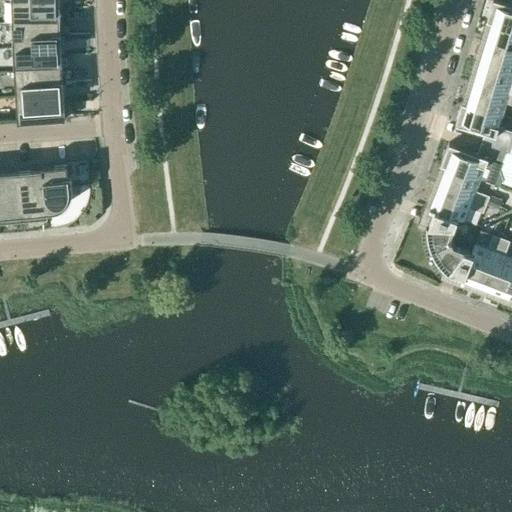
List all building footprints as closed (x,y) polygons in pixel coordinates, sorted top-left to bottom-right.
[(11,23),(59,22),(59,6),(56,6),(55,0),(10,0),(11,9),(11,23)] [(511,4),(496,0),(492,0),(486,21),(490,22),(491,21),(511,27),(511,4)] [(511,27),(491,21),(490,22),(484,42),(511,50),(511,27)] [(12,48),(58,46),(57,38),(60,37),(59,22),(11,23),(12,48)] [(511,50),(484,42),(478,63),(511,73),(511,50)] [(14,72),(61,69),(61,53),(58,53),(58,46),(12,48),(13,63),(14,72)] [(511,86),(511,81),(511,73),(478,63),(472,84),(511,95),(511,86)] [(15,96),(60,93),(60,85),(62,85),(61,69),(14,72),(14,83),(15,96)] [(511,105),(511,95),(472,84),(466,103),(466,104),(502,115),(505,103),(511,105)] [(60,93),(15,96),(17,121),(65,117),(63,101),(61,101),(60,93)] [(466,104),(466,103),(461,102),(455,124),(484,133),(480,143),(506,152),(511,132),(511,131),(498,127),(502,115),(466,104)] [(506,152),(480,143),(477,154),(448,143),(440,164),(445,166),(445,165),(480,179),(499,186),(502,178),(500,170),(506,152)] [(42,164),(45,211),(46,211),(46,218),(47,218),(47,212),(50,212),(53,211),(57,210),(60,208),(63,206),(65,204),(67,203),(68,201),(69,199),(69,198),(70,195),(71,194),(71,192),(71,190),(71,187),(70,175),(68,175),(66,162),(42,164)] [(22,213),(45,211),(42,164),(41,164),(41,167),(18,169),(22,213)] [(476,190),(480,179),(445,165),(445,166),(437,186),(486,204),(486,205),(498,209),(502,201),(476,190)] [(0,215),(22,213),(18,169),(0,170),(0,215)] [(483,213),(486,205),(486,204),(437,186),(429,207),(433,209),(438,211),(438,209),(457,216),(456,217),(464,220),(469,207),(483,213)] [(438,211),(433,209),(428,223),(426,223),(426,228),(427,233),(428,238),(429,243),(431,249),(451,240),(450,237),(453,225),(456,217),(457,216),(438,209),(438,211)] [(483,287),(501,238),(493,235),(488,248),(475,244),(472,251),(473,252),(466,270),(464,270),(463,274),(461,278),(483,287)] [(503,294),(511,270),(511,257),(505,255),(510,241),(501,238),(483,287),(503,294)] [(473,252),(472,251),(464,248),(453,244),(451,240),(431,249),(434,254),(437,258),(440,263),(443,266),(447,270),(448,268),(463,274),(464,270),(466,270),(473,252)] [(511,297),(511,270),(503,294),(511,297)]
